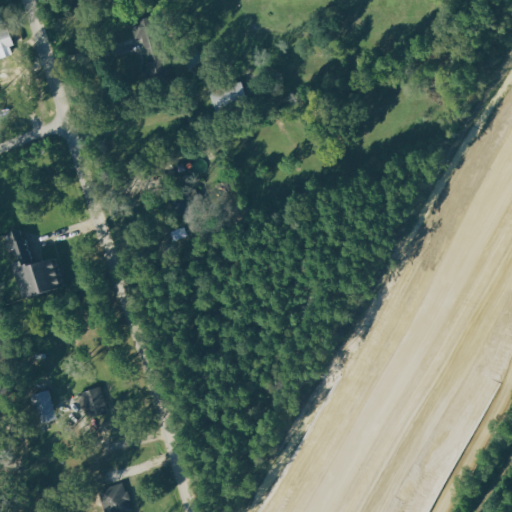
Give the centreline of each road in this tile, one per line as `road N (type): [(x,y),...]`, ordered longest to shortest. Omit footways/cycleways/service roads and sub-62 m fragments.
road 1 (residential): [(27,0),(191,511)]
road 2 (motorway): [(511,189),(328,511)]
road 3 (motorway): [(380,511),(511,282)]
